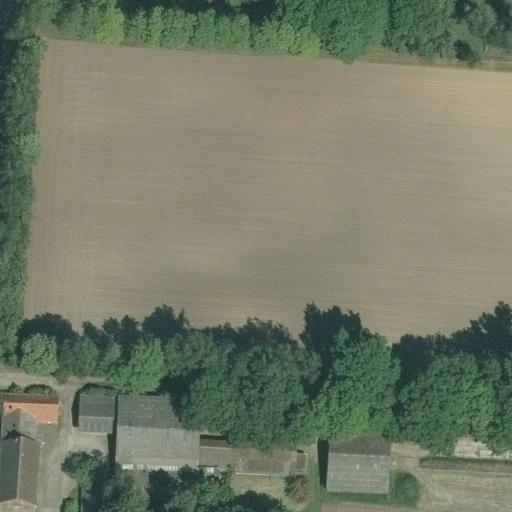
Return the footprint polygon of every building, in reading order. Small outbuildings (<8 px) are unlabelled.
[(60,396),(4,395),(4,421),(36,422),(59,423),(60,396)] [(81,433),(119,434),(120,398),(83,396),(81,433)] [(197,401),(120,398),(119,434),(117,484),(193,487),(194,467),(195,442),(197,401)] [(36,446),(36,422),(4,421),(3,445),(36,446)] [(308,447),(195,442),(194,467),(307,472),(308,447)] [(0,503),(36,505),(38,446),(36,446),(3,445),(0,445),(0,503)] [(390,448),(328,445),(326,491),(388,494),(390,448)]
